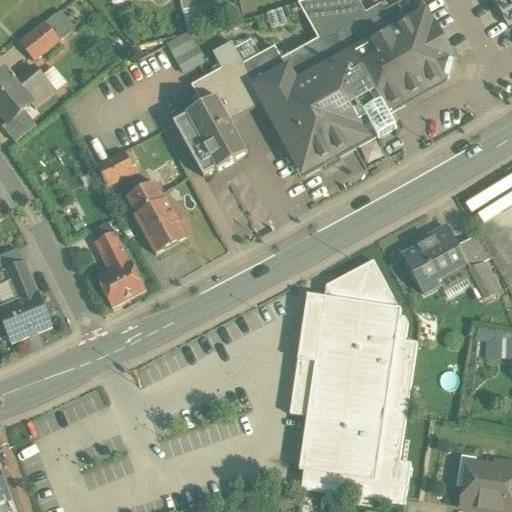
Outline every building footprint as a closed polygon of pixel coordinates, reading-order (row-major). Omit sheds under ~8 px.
[(347,0),(338,0),(306,4),(299,6),(318,42),(282,62),(275,50),(244,67),(241,62),(192,88),(203,108),(217,101),(226,116),(259,98),(255,90),(287,72),(296,88),(354,56),(396,33),(381,7),(379,8),(383,15),(363,27),(347,0)] [(354,56),(387,114),(444,83),(445,80),(449,81),(453,65),(449,64),(450,61),(454,59),(436,28),(433,30),(423,13),(425,12),(418,0),(409,0),(397,7),(408,26),(396,33),(354,56)] [(511,0),(478,0),(483,9),(499,0),(511,0)] [(45,25),(20,46),(35,64),(60,44),(45,25)] [(181,76),(204,64),(188,33),(165,45),(181,76)] [(387,114),(354,56),(296,88),(287,72),(255,90),(259,98),(264,107),(280,135),(276,137),(281,146),(285,144),(303,176),(324,164),(328,171),(338,165),(334,159),(365,142),(368,148),(396,132),(387,114)] [(14,84),(5,74),(0,78),(0,116),(8,126),(4,129),(16,145),(36,129),(24,113),(32,107),(35,111),(55,95),(33,69),(14,84)] [(203,108),(186,118),(186,119),(174,126),(204,180),(216,173),(217,174),(248,157),(231,125),(264,107),(259,98),(226,116),(217,101),(203,108)] [(117,149),(93,161),(97,168),(120,157),(117,149)] [(120,157),(97,168),(108,190),(136,175),(125,154),(120,157)] [(511,174),(467,197),(472,208),(511,188),(511,174)] [(151,187),(130,198),(140,216),(135,219),(156,258),(187,240),(166,202),(161,204),(151,187)] [(447,230),(427,241),(429,245),(403,260),(424,297),(441,288),(438,283),(468,267),(447,230)] [(130,266),(115,236),(96,246),(111,276),(98,282),(113,312),(123,308),(125,312),(136,306),(134,302),(146,295),(131,265),(130,266)] [(374,264),(327,290),(325,302),(319,301),(317,312),(315,322),(322,323),(316,365),(298,362),(298,364),(290,418),(307,420),(300,467),(299,473),(304,474),(302,491),(356,500),(355,506),(372,508),(373,502),(405,507),(411,467),(400,465),(417,346),(405,344),(408,326),(405,321),(400,320),(401,312),(399,312),(374,264)] [(25,265),(5,273),(9,285),(30,277),(25,265)] [(500,295),(483,266),(470,273),(486,303),(500,295)] [(5,273),(0,275),(0,288),(9,285),(5,273)] [(30,277),(9,285),(18,305),(0,312),(0,333),(5,331),(11,346),(52,330),(39,296),(38,297),(30,277)] [(317,312),(319,301),(308,299),(298,362),(316,365),(322,323),(315,322),(317,312)] [(476,462),(462,460),(458,489),(466,490),(472,491),(475,470),(476,462)] [(17,511),(0,464),(0,511),(17,511)] [(511,511),(511,469),(497,467),(496,473),(475,470),(472,491),(466,490),(465,493),(461,496),(460,502),(463,506),(463,510),(476,511),(511,511)]
